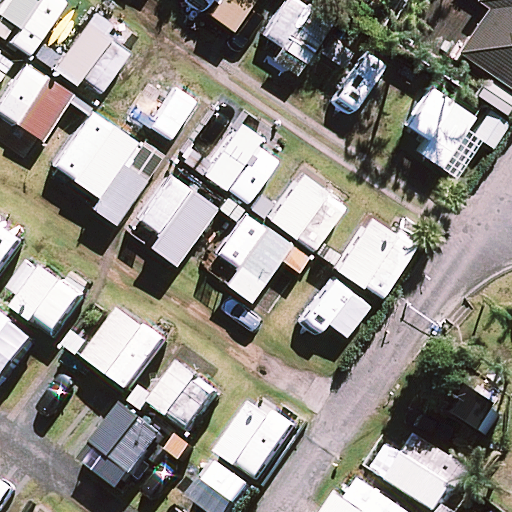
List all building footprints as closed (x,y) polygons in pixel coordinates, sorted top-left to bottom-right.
[(0,0),(0,35),(25,52),(58,0),(0,0)] [(328,18),(300,0),(280,0),(260,32),(301,59),(328,18)] [(511,0),(476,0),(482,4),(452,49),(485,71),(472,89),(501,108),(511,91),(511,0)] [(120,94),(101,80),(126,46),(85,15),(48,66),(70,82),(75,75),(95,89),(89,96),(108,110),(120,94)] [(398,69),(352,41),(318,95),(363,124),(398,69)] [(66,92),(22,62),(0,94),(0,112),(36,136),(66,92)] [(195,95),(148,67),(117,117),(164,145),(195,95)] [(438,166),(470,114),(427,87),(404,123),(424,135),(414,151),(438,166)] [(253,144),(258,137),(218,108),(181,159),(240,202),(272,159),(253,144)] [(50,162),(93,193),(85,204),(109,221),(127,197),(155,158),(89,109),(50,162)] [(187,181),(169,169),(140,211),(161,225),(152,239),(171,252),(214,189),(192,174),(187,181)] [(296,172),(274,204),(258,192),(247,208),(265,220),(307,249),(340,202),(296,172)] [(240,212),(243,208),(222,195),(211,212),(232,225),(215,251),(232,262),(220,280),(245,297),(273,254),(296,269),(305,254),(240,212)] [(410,243),(363,215),(332,268),(379,296),(410,243)] [(0,271),(21,244),(5,231),(0,236),(0,271)] [(15,310),(37,325),(40,321),(57,333),(81,298),(42,271),(15,310)] [(364,304),(330,276),(298,316),(312,328),(321,318),(340,333),(364,304)] [(164,342),(120,312),(86,361),(130,392),(164,342)] [(0,360),(10,349),(22,360),(33,347),(1,319),(0,319),(0,360)] [(216,392),(177,366),(152,406),(191,431),(216,392)] [(138,421),(125,411),(86,461),(104,475),(107,472),(125,486),(171,427),(148,409),(138,421)] [(271,423),(250,409),(219,453),(257,480),(298,422),(281,410),(271,423)] [(439,511),(467,470),(416,438),(388,483),(433,511),(439,511)] [(179,474),(156,505),(165,511),(205,511),(232,477),(196,451),(179,474)] [(403,511),(354,479),(331,511),(403,511)]
